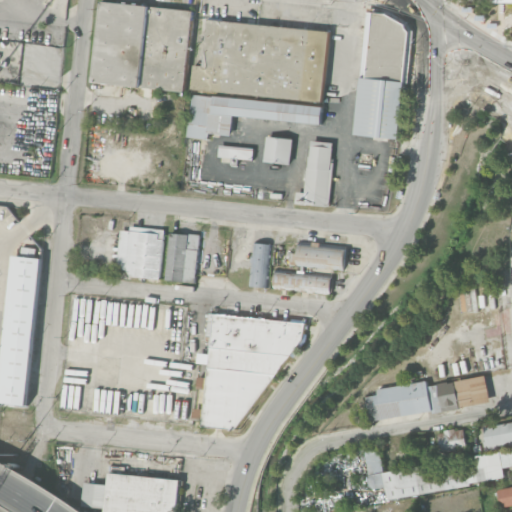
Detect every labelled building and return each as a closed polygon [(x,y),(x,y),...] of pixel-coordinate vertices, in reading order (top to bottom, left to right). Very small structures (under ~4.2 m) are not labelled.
[(187,91),(193,9),(99,2),(93,84),(187,91)] [(400,139),(409,17),(368,14),(367,27),(366,35),(363,35),(356,136),(400,139)] [(208,19),(204,66),(195,65),(192,90),(323,102),(330,32),(208,19)] [(323,107),(192,94),(188,137),(209,139),(209,133),(231,135),(233,116),(321,124),(323,107)] [(265,163),(292,164),(293,138),(266,137),(265,163)] [(335,142),(310,140),(305,193),(297,192),(296,203),(329,206),(335,142)] [(254,148),(220,145),(218,156),(253,160),(254,148)] [(132,276),(160,279),(165,229),(131,225),(126,269),(132,276)] [(167,279),(172,231),(201,234),(196,282),(167,279)] [(249,286),(253,241),(273,243),(269,288),(249,286)] [(298,265),(300,241),(347,245),(344,270),(298,265)] [(40,258),(10,256),(0,400),(0,404),(30,407),(40,258)] [(275,288),(277,269),(333,275),(331,293),(275,288)] [(215,313),(204,425),(237,429),(302,340),(305,324),(215,313)] [(378,394),(377,388),(426,380),(427,385),(485,375),(490,400),(372,421),(367,396),(378,394)] [(511,446),(485,450),(483,437),(486,436),(485,425),(511,420),(511,446)] [(441,451),(438,433),(463,429),(466,447),(441,451)] [(388,499),(384,471),(511,448),(511,465),(504,467),(505,476),(470,482),(471,485),(388,499)] [(105,511),(110,471),(181,478),(177,511),(105,511)] [(511,504),(501,507),(497,489),(511,485),(511,504)]
